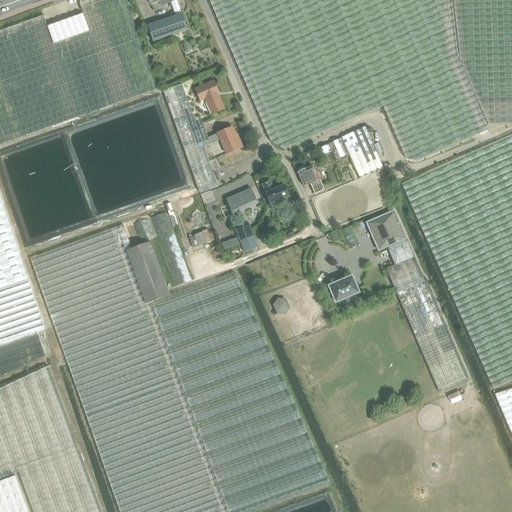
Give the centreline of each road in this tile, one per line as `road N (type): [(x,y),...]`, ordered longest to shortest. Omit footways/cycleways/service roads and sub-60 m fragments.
road 1 (unclassified): [(511,130),(396,172),(374,118),(286,156)]
road 2 (unclassified): [(205,274),(316,230),(286,156)]
road 3 (unclassified): [(286,156),(266,147),(201,0)]
